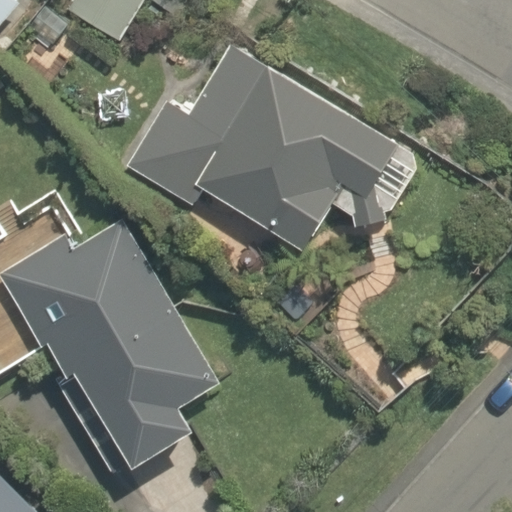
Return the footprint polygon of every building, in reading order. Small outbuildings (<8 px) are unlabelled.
[(0,0),(0,28),(24,0),(0,0)] [(72,0),(70,4),(124,38),(148,0),(72,0)] [(157,0),(181,15),(190,0),(157,0)] [(416,149),(237,39),(190,115),(170,103),(132,165),(198,205),(210,186),(311,249),(337,205),(356,214),(359,226),(392,216),(388,207),(396,208),(419,169),(416,149)] [(63,375),(118,469),(137,458),(140,464),(199,428),(186,405),(226,381),(128,215),(76,246),(69,233),(4,272),(47,344),(54,340),(71,370),(63,375)] [(0,511),(49,511),(7,474),(0,481),(0,511)]
